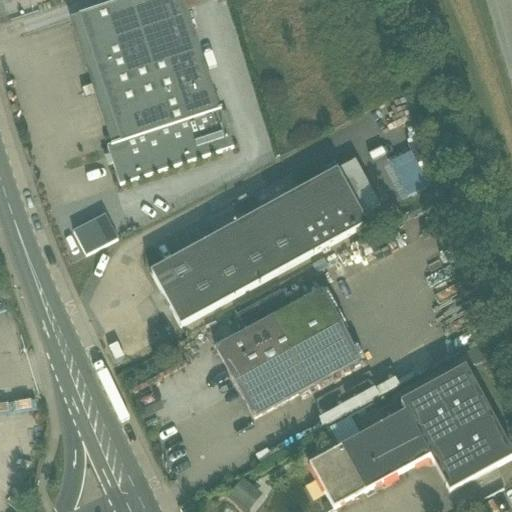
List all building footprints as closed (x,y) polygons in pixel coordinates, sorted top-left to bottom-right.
[(133,0),(79,18),(120,144),(219,112),(188,20),(181,0),(133,0)] [(211,12),(188,20),(219,112),(220,111),(241,104),(211,12)] [(69,21),(111,148),(120,144),(79,18),(69,21)] [(220,111),(219,112),(120,144),(111,148),(107,149),(120,188),(233,150),(220,111)] [(429,189),(419,173),(409,154),(388,165),(408,201),(429,189)] [(385,218),(355,163),(337,173),(367,228),(385,218)] [(419,173),(429,189),(437,184),(431,165),(419,173)] [(181,330),(367,228),(337,173),(151,275),(181,330)] [(73,234),(85,259),(118,242),(105,218),(73,234)] [(216,352),(254,422),(299,398),(360,365),(322,294),(290,311),(248,335),(216,352)] [(238,317),(248,335),(290,311),(281,294),(238,317)] [(401,407),(405,416),(430,460),(449,496),(511,461),(511,457),(465,372),(401,407)] [(394,381),(374,392),(380,402),(386,399),(400,391),(394,381)] [(373,406),(380,402),(374,392),(319,423),(324,433),(329,430),(350,419),(373,406)] [(391,407),(386,399),(380,402),(373,406),(377,414),(391,407)] [(365,496),(430,460),(405,416),(361,440),(341,451),(355,477),(365,496)] [(361,440),(350,419),(329,430),(341,451),(361,440)] [(332,511),(334,511),(354,502),(344,484),(355,477),(341,451),(309,468),(332,511)] [(365,496),(355,477),(344,484),(354,502),(365,496)] [(229,497),(243,509),(257,493),(243,481),(229,497)] [(250,511),(262,497),(257,493),(243,509),(246,511),(250,511)]
